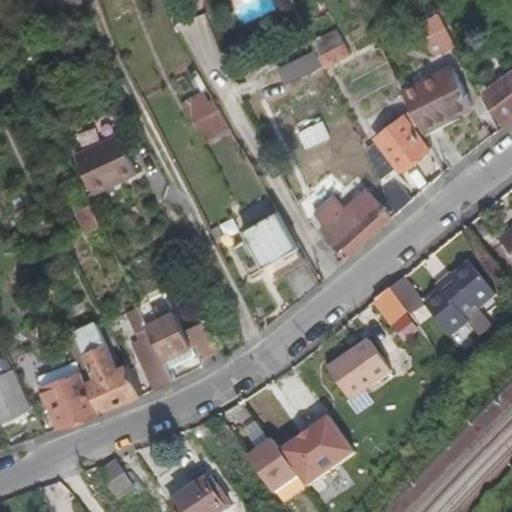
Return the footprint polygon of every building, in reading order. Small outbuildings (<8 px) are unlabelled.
[(423,26),(427,34),(449,24),(445,16),(423,26)] [(449,24),(427,34),(436,52),(458,42),(449,24)] [(355,56),(343,30),(316,44),(328,69),(355,56)] [(384,37),(382,32),(376,35),(377,39),(378,40),(384,37)] [(378,40),(377,39),(372,41),(375,48),(381,45),(378,40)] [(314,49),(278,68),(287,84),(322,65),(314,49)] [(429,77),(404,90),(413,108),(420,121),(424,129),(475,103),(457,65),(455,67),(429,77)] [(507,119),(509,121),(511,119),(511,74),(489,89),(494,100),(499,110),(507,119)] [(214,86),(188,100),(199,120),(225,105),(214,86)] [(235,123),(225,105),(199,120),(210,137),(235,123)] [(390,180),(385,183),(401,214),(412,202),(399,176),(405,173),(404,170),(432,146),(415,126),(420,121),(413,108),(379,139),(382,144),(375,150),(390,180)] [(336,138),(328,124),(305,135),(313,150),(336,138)] [(139,169),(122,129),(79,149),(96,187),(139,169)] [(397,218),(373,188),(350,207),(330,224),(326,227),(351,257),(366,245),(397,218)] [(330,224),(350,207),(341,196),(321,214),(330,224)] [(81,209),(101,253),(114,246),(95,203),(81,209)] [(305,244),(284,208),(250,228),(254,236),(242,242),(257,271),(305,244)] [(511,233),(503,241),(511,252),(511,233)] [(308,260),(291,268),(304,292),(320,281),(308,260)] [(25,270),(33,288),(43,284),(35,266),(25,270)] [(445,292),(426,306),(450,338),(469,325),(464,318),(476,309),(479,313),(498,299),(473,266),(453,280),(459,287),(447,296),(445,292)] [(408,275),(392,288),(409,310),(426,297),(408,275)] [(143,311),(164,359),(172,355),(192,346),(191,344),(192,343),(193,342),(190,335),(179,310),(161,318),(151,298),(147,299),(149,293),(145,284),(133,290),(135,294),(143,311)] [(377,300),(394,322),(409,310),(392,288),(377,300)] [(125,298),(132,315),(143,311),(135,294),(125,298)] [(143,311),(132,315),(143,340),(134,343),(154,389),(158,387),(173,379),(164,359),(143,311)] [(224,351),(212,325),(195,333),(208,361),(224,351)] [(98,381),(88,385),(100,410),(118,403),(143,394),(131,366),(120,371),(99,326),(79,335),(98,381)] [(208,361),(195,333),(190,335),(193,342),(204,364),(208,361)] [(354,354),(334,369),(356,400),(368,390),(396,369),(372,339),(354,354)] [(176,362),(196,353),(192,346),(172,355),(176,362)] [(350,349),(330,364),(334,369),(354,354),(350,349)] [(41,377),(45,388),(83,373),(78,361),(41,377)] [(44,432),(34,408),(30,410),(14,373),(0,377),(0,422),(19,415),(28,438),(44,432)] [(83,373),(45,388),(60,425),(100,410),(88,385),(83,373)] [(332,415),(280,448),(273,439),(249,454),(282,504),(358,455),(332,415)] [(259,421),(246,426),(255,446),(267,440),(259,421)] [(113,466),(103,472),(120,499),(137,488),(120,461),(113,466)] [(222,511),(236,500),(222,484),(217,488),(208,477),(176,504),(182,511),(222,511)]
